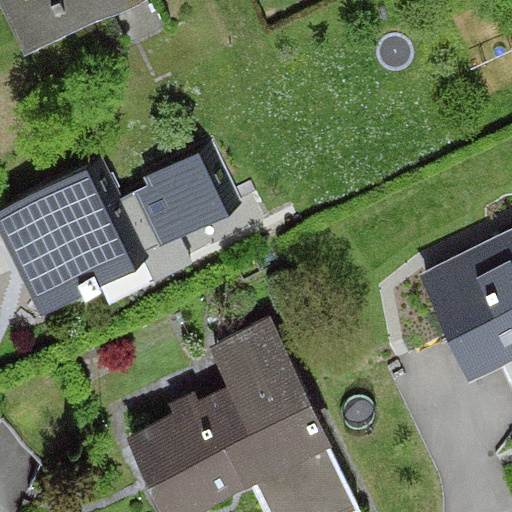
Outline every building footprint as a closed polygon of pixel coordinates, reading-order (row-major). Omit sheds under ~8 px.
[(47,0),(62,31),(126,0),(47,0)] [(0,218),(39,298),(78,279),(82,288),(97,280),(93,272),(139,250),(95,160),(0,205),(0,218)] [(511,251),(481,266),(473,252),(424,274),(452,331),(466,361),(511,338),(511,251)] [(162,500),(167,507),(209,488),(271,459),(292,503),(341,481),(266,321),(212,346),(232,388),(131,435),(162,500)] [(0,415),(0,419),(2,422),(33,457),(37,463),(85,421),(45,377),(0,415)]
